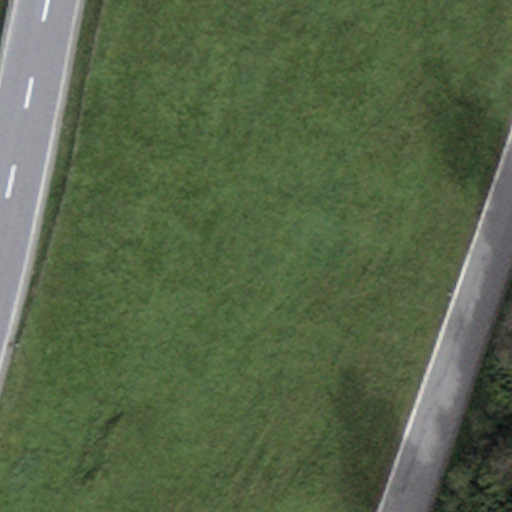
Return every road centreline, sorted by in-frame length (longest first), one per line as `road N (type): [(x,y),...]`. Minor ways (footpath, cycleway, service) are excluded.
road 1 (unclassified): [(407,511),(511,213)]
road 2 (secondary): [(49,0),(0,233)]
